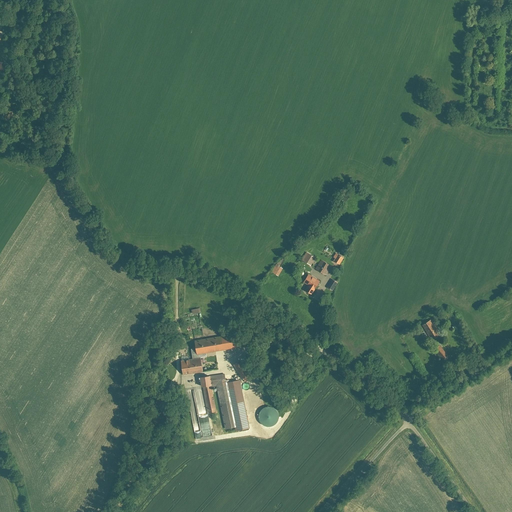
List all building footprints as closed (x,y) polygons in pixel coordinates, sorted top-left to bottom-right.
[(307,253),(303,260),(312,264),(316,257),(307,253)] [(346,257),(338,253),(336,257),(337,257),(335,261),(341,264),(346,257)] [(323,260),(317,269),(326,275),(332,265),(323,260)] [(272,272),(280,276),(284,267),(276,264),(272,272)] [(316,278),(309,274),(304,282),(308,285),(306,290),(313,294),(317,287),(320,288),(323,283),(319,281),(320,279),(316,277),(316,278)] [(334,280),(329,288),(333,290),(338,282),(334,280)] [(431,320),(422,325),(432,340),(440,335),(431,320)] [(243,333),(197,341),(199,354),(245,346),(243,333)] [(440,347),(436,350),(444,360),(448,357),(440,347)] [(202,358),(182,361),(185,375),(205,371),(202,358)] [(242,360),(236,363),(245,378),(251,375),(242,360)] [(473,361),(459,367),(462,372),(475,366),(473,361)] [(213,375),(215,382),(217,382),(217,386),(218,386),(226,429),(237,427),(228,382),(226,373),(213,375)] [(213,375),(203,377),(210,412),(217,410),(212,386),(215,385),(215,382),(213,375)] [(238,430),(252,428),(242,380),(228,382),(237,427),(238,430)] [(263,426),(281,423),(279,413),(271,415),(269,408),(260,410),(263,426)]
